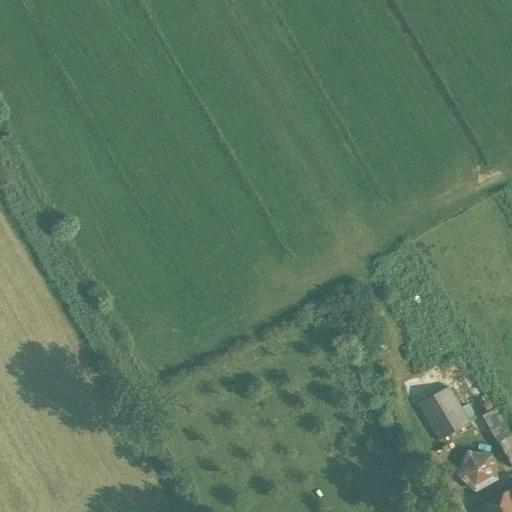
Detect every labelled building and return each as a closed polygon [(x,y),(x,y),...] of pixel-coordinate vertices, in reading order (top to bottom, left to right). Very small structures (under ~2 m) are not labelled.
[(348,306),(338,310),(343,319),(352,315),(348,306)] [(372,375),(395,368),(390,352),(367,359),(372,375)] [(437,441),(470,422),(448,385),(416,405),(437,441)] [(511,465),(511,433),(510,434),(504,422),(502,422),(494,409),(481,416),(496,442),(509,464),(511,464),(511,465)] [(474,491),(497,480),(491,455),(465,451),(455,475),(474,491)] [(511,511),(511,486),(472,511),(511,511)]
